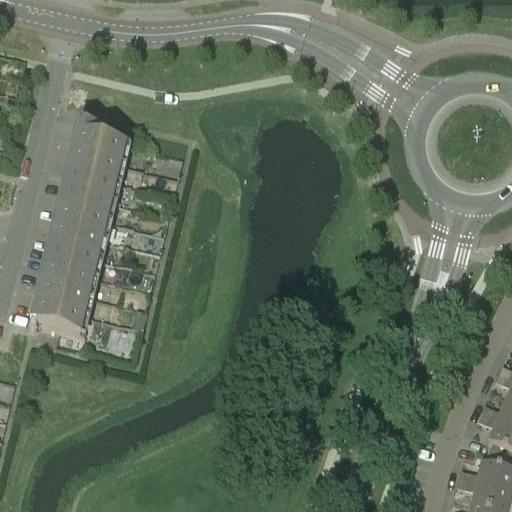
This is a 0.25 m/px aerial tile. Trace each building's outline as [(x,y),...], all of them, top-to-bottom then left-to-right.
[(84,132),(78,130),(75,142),(82,143),(36,331),(84,344),(86,338),(80,337),(87,308),(92,310),(95,301),(89,300),(96,271),(102,272),(104,263),(98,262),(105,234),(110,235),(113,226),(107,225),(114,196),(120,197),(122,188),(117,187),(124,158),(129,159),(130,154),(117,151),(122,132),(106,128),(86,124),(84,132)] [(498,381),(511,386),(511,377),(501,373),(498,381)] [(505,408),(511,410),(511,386),(498,381),(494,389),(510,396),(505,408)] [(481,420),(511,434),(511,410),(505,408),(500,420),(484,412),(481,420)] [(488,448),(511,458),(511,434),(481,420),(477,428),(493,435),(488,448)] [(461,478),(459,486),(511,499),(511,493),(511,476),(481,469),(478,482),(461,478)] [(471,511),(473,511),(507,511),(511,499),(459,486),(457,495),(474,499),(471,511)]
